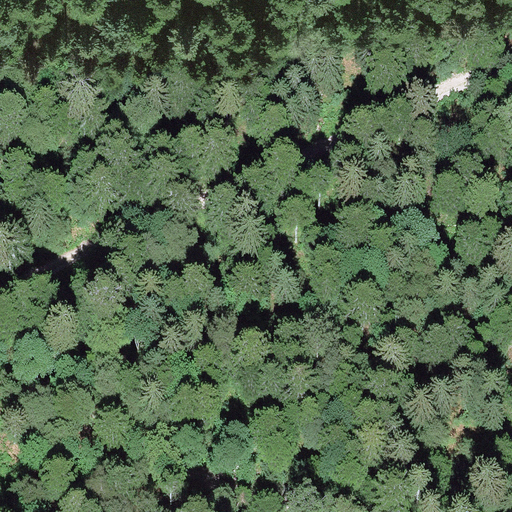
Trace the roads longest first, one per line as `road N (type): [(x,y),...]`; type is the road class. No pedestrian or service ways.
road 1 (track): [(0,287),(216,200),(511,64)]
road 2 (track): [(292,511),(250,503),(0,383)]
